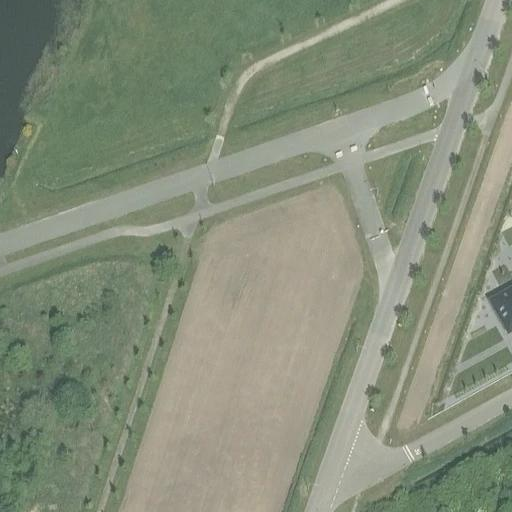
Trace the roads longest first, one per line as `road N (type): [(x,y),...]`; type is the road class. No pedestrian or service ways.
road 1 (residential): [(339,131),(0,247)]
road 2 (tertiary): [(391,302),(481,43)]
road 3 (residential): [(336,457),(370,466),(404,455),(511,396)]
road 4 (residential): [(391,302),(339,131)]
road 5 (residential): [(481,43),(434,94),(339,131)]
road 6 (tertiary): [(336,457),(391,302)]
